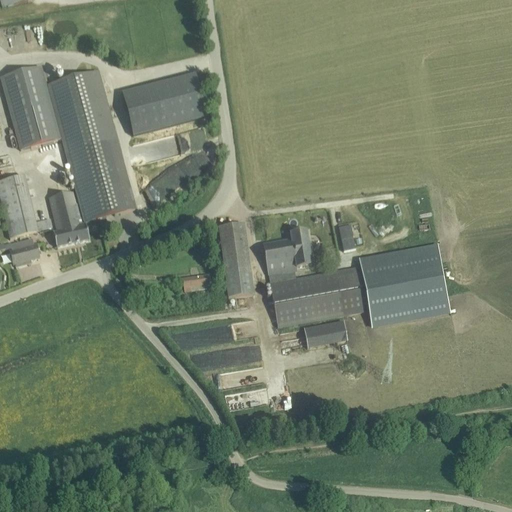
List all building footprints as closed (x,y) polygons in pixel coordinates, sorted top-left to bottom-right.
[(0,0),(2,9),(28,3),(27,0),(0,0)] [(62,141),(76,193),(85,226),(138,212),(100,73),(48,87),(42,69),(1,80),(20,153),(62,141)] [(196,76),(122,95),(133,138),(207,119),(196,76)] [(25,178),(0,184),(0,201),(10,242),(39,235),(25,178)] [(89,242),(85,226),(76,193),(50,200),(58,233),(53,234),(56,249),(89,242)] [(219,229),(219,232),(228,300),(253,296),(244,225),(219,229)] [(350,227),(338,229),(343,253),(355,251),(350,227)] [(289,241),(262,246),(268,277),(270,286),(269,286),(277,329),(368,313),(370,328),(451,313),(443,272),(442,266),(439,249),(359,264),(360,269),(335,274),(296,281),(295,273),(297,273),(296,270),(311,267),(306,232),(288,235),(289,241)] [(15,266),(16,268),(31,265),(31,262),(40,260),(36,246),(12,252),(8,253),(11,267),(15,266)] [(183,280),(185,294),(191,293),(190,289),(210,286),(209,277),(183,280)] [(304,330),(308,351),(347,344),(343,323),(304,330)] [(224,393),(227,411),(269,404),(265,386),(224,393)]
